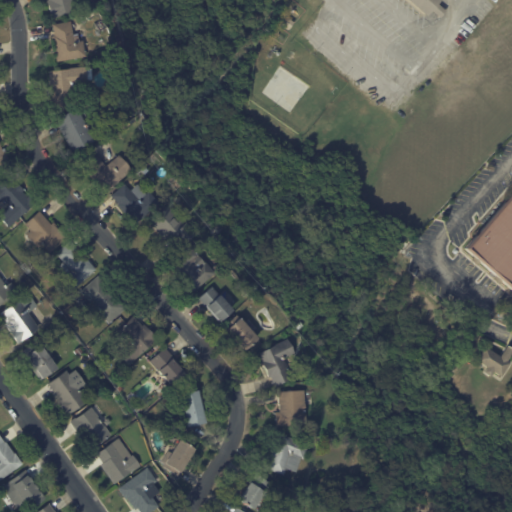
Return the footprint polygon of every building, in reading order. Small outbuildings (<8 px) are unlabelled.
[(73,0),(77,12),(53,19),(48,1),(50,0),(73,0)] [(444,0),(439,5),(447,13),(442,19),(434,12),(429,17),(409,0),(444,0)] [(55,36),(53,26),(72,22),(74,35),(79,34),(80,42),(84,41),(87,58),(58,62),(53,37),(55,37),(55,36)] [(50,105),(50,73),(70,72),(70,68),(93,68),(93,83),(74,83),(74,108),(50,108),(50,105)] [(132,105),(137,110),(134,112),(136,115),(133,118),(126,110),(132,105)] [(95,142),(73,154),(55,121),(78,109),(87,126),(89,128),(88,129),(95,142)] [(144,133),(140,128),(144,124),(148,129),(144,133)] [(0,140),(2,146),(4,144),(12,164),(0,168),(0,140)] [(96,183),(84,169),(98,157),(107,167),(120,156),(133,171),(107,195),(96,183)] [(10,178),(16,185),(19,183),(25,189),(23,191),(28,197),(30,195),(37,203),(9,227),(3,220),(14,210),(5,198),(0,202),(0,185),(9,177),(10,178)] [(129,187),(140,199),(150,191),(160,202),(136,224),(111,196),(126,183),(129,187)] [(182,190),(186,187),(191,192),(187,196),(182,190)] [(511,289),(501,280),(497,284),(491,280),(495,275),(479,261),(476,265),(470,260),(474,256),(465,249),(511,193),(511,289)] [(183,243),(176,235),(168,242),(151,222),(169,206),(184,223),(188,220),(198,232),(184,244),(183,243)] [(41,212),(52,224),(55,222),(69,237),(62,243),(61,243),(50,252),(43,244),(38,248),(27,234),(31,230),(26,224),(40,211),(41,212)] [(74,243),(97,269),(75,289),(65,277),(68,275),(60,265),(64,261),(57,253),(72,240),(74,243)] [(177,273),(169,264),(191,244),(206,262),(207,261),(217,272),(194,293),(177,273)] [(21,266),(26,262),(32,270),(28,274),(21,266)] [(0,276),(7,286),(12,282),(19,291),(0,306),(0,276)] [(101,277),(127,308),(110,323),(102,313),(97,317),(89,308),(94,304),(82,290),(99,276),(101,277)] [(244,291),(253,282),(259,288),(250,297),(244,291)] [(222,294),(235,310),(221,321),(219,319),(218,320),(200,297),(213,286),(221,294),(222,294)] [(15,337),(5,324),(7,322),(1,313),(29,293),(39,306),(29,313),(40,328),(19,343),(15,337)] [(259,293),(262,297),(258,302),(254,298),(259,293)] [(241,317),(260,338),(245,351),(239,344),(238,345),(230,336),(232,335),(225,326),(238,314),(241,318),(241,317)] [(134,316),(144,326),(145,324),(158,338),(130,366),(120,355),(129,346),(117,333),(134,316)] [(300,329),(295,321),(301,317),(306,325),(300,329)] [(63,319),(67,325),(62,328),(58,322),(63,319)] [(289,356),(285,359),(286,362),(287,362),(289,367),(288,367),(293,378),(276,386),(271,377),(270,377),(263,362),(264,361),(260,353),(289,338),(296,353),(289,356)] [(27,360),(21,352),(39,339),(58,367),(41,380),(27,360)] [(511,348),(511,355),(508,361),(511,363),(503,377),(495,372),(493,376),(486,372),(489,367),(478,360),(486,347),(502,357),(508,346),(511,348)] [(75,351),(80,347),(83,352),(78,355),(75,351)] [(167,349),(174,357),(173,358),(188,375),(174,388),(159,370),(158,371),(150,361),(166,347),(167,349)] [(71,376),(89,400),(67,416),(58,403),(59,402),(53,394),(55,392),(48,384),(67,370),(71,376)] [(205,423),(188,427),(184,411),(185,411),(181,394),(199,390),(204,412),(205,412),(207,422),(205,423)] [(306,393),(307,426),(277,427),(277,412),(281,412),(280,391),(306,390),(306,393)] [(88,436),(82,428),(79,431),(71,421),(76,417),(77,418),(92,407),(99,417),(98,417),(101,420),(103,422),(102,422),(112,435),(96,447),(88,436)] [(265,468),(268,459),(266,458),(275,431),(309,442),(303,458),(300,457),(296,471),(286,468),(283,474),(265,468)] [(0,436),(5,443),(6,442),(15,454),(16,453),(23,464),(0,480),(0,436)] [(101,465),(104,463),(97,454),(119,438),(132,456),(134,455),(141,465),(115,484),(101,465)] [(190,459),(181,473),(180,472),(178,476),(163,466),(164,464),(162,462),(169,451),(172,453),(181,439),(196,449),(190,459)] [(159,476),(156,478),(158,481),(154,484),(155,485),(159,482),(163,487),(159,490),(160,492),(153,497),(162,510),(159,511),(141,511),(138,508),(136,510),(127,498),(126,499),(118,489),(148,468),(150,470),(156,466),(162,474),(159,476)] [(28,470),(47,498),(26,511),(21,511),(15,502),(12,503),(1,487),(27,470),(28,470)] [(259,475),(269,482),(251,507),(237,497),(248,480),(252,483),(258,474),(259,475)] [(48,502),(54,511),(33,511),(48,502)]
